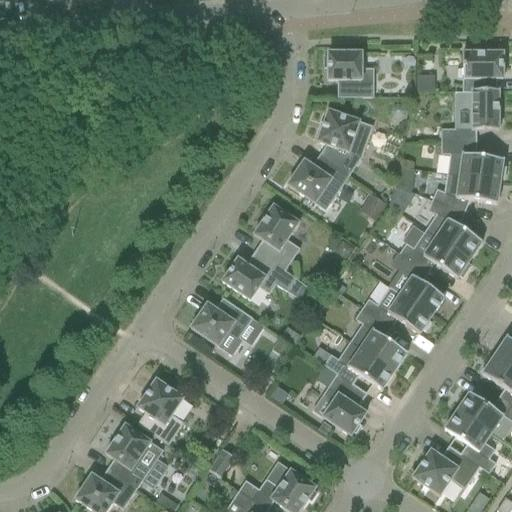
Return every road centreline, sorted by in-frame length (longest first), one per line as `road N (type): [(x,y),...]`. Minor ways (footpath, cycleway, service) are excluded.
road 1 (residential): [(142,328),(280,113),(292,50),(288,9)]
road 2 (residential): [(363,485),(142,328)]
road 3 (residential): [(363,485),(511,258)]
road 4 (residential): [(0,494),(45,469),(142,328)]
road 5 (residential): [(288,9),(140,22)]
road 6 (residential): [(140,22),(0,39)]
road 7 (residential): [(421,0),(288,9)]
